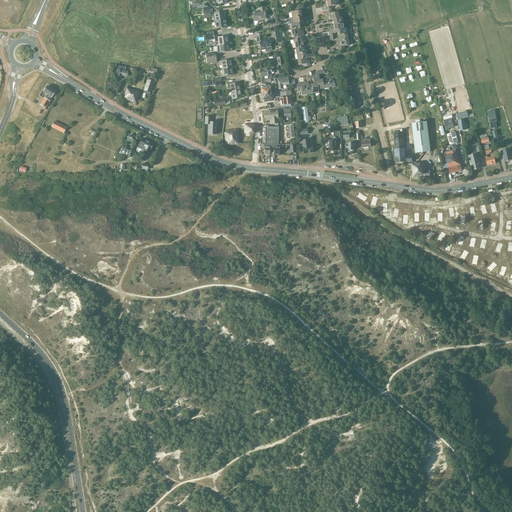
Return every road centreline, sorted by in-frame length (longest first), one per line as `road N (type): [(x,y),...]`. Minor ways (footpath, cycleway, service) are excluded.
road 1 (unknown): [(95,511),(66,381),(37,338),(0,305)]
road 2 (track): [(511,295),(389,232),(317,178)]
road 3 (tertiary): [(81,511),(60,388),(39,351),(0,314)]
road 4 (tertiary): [(254,168),(159,133),(56,74)]
road 5 (residential): [(254,159),(256,123),(236,0)]
road 6 (residential): [(388,170),(359,56),(326,58)]
road 7 (tertiary): [(511,177),(441,190),(389,185)]
